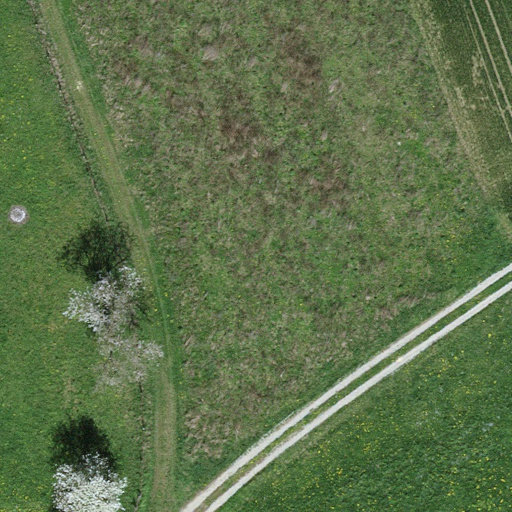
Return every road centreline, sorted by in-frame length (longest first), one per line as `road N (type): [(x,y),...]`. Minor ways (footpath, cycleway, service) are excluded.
road 1 (track): [(59,0),(128,205),(163,365),(147,511)]
road 2 (track): [(217,511),(306,430),(511,285)]
